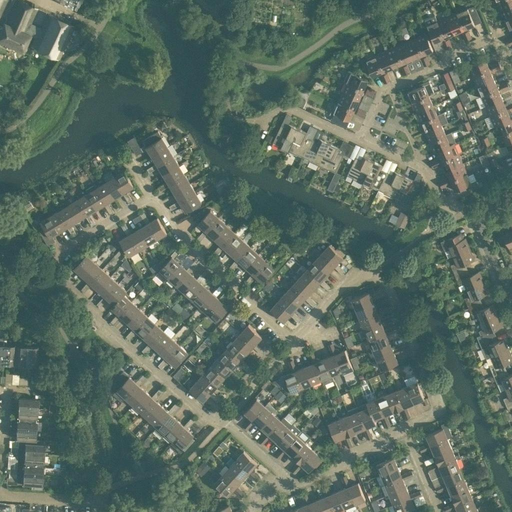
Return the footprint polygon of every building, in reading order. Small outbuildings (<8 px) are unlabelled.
[(0,41),(22,52),(30,35),(34,26),(30,24),(37,9),(16,0),(10,0),(3,17),(5,18),(3,22),(0,28),(0,41)] [(511,0),(496,0),(500,10),(511,4),(511,0)] [(511,4),(500,10),(505,20),(511,16),(511,4)] [(464,29),(474,25),(481,22),(474,6),(467,9),(467,8),(457,13),(464,29)] [(454,33),(464,29),(457,13),(447,17),(454,33)] [(30,47),(58,59),(73,27),(74,26),(48,14),(41,29),(34,26),(30,35),(35,37),(30,47)] [(445,40),(444,38),(437,21),(434,15),(424,20),(434,42),(440,39),(441,42),(442,42),(444,46),(450,43),(449,39),(445,40)] [(444,38),(454,33),(447,17),(437,21),(444,38)] [(415,38),(422,55),(433,50),(426,33),(415,38)] [(412,59),(422,55),(415,38),(405,42),(412,59)] [(402,63),(412,59),(405,42),(395,47),(402,63)] [(392,67),(402,63),(395,47),(385,51),(392,67)] [(383,72),(392,67),(385,51),(376,55),(383,72)] [(372,76),(383,72),(376,55),(365,60),(360,62),(364,70),(369,68),(372,76)] [(468,66),(473,76),(489,69),(485,59),(468,66)] [(493,79),(489,69),(473,76),(477,86),(493,79)] [(368,86),(366,85),(368,80),(348,71),(344,81),(347,83),(363,90),(366,91),(367,88),(368,88),(368,86)] [(441,75),(446,88),(453,85),(447,72),(441,75)] [(477,86),(481,96),(498,89),(493,79),(477,86)] [(412,102),(429,95),(434,93),(429,80),(419,84),(420,86),(407,92),(412,102)] [(359,100),(363,90),(347,83),(342,92),(359,100)] [(502,99),(498,89),(481,96),(485,106),(502,99)] [(462,103),(468,100),(464,91),(458,94),(462,103)] [(354,110),(359,100),(342,92),(338,102),(354,110)] [(433,105),(429,95),(412,102),(416,112),(433,105)] [(298,98),(295,104),(303,107),(306,101),(298,98)] [(485,106),(490,116),(506,109),(502,99),(485,106)] [(341,116),(350,120),(354,110),(338,102),(330,120),(337,123),(341,116)] [(416,112),(420,122),(437,115),(433,105),(416,112)] [(511,119),(510,119),(506,109),(490,116),(494,126),(498,125),(498,124),(511,119)] [(441,125),(437,115),(420,122),(425,132),(441,125)] [(511,117),(510,119),(511,119),(498,124),(498,125),(502,134),(511,130),(511,117)] [(288,151),(299,128),(289,124),(287,127),(281,124),(272,143),(278,145),(278,146),(288,151)] [(429,142),(446,135),(441,125),(425,132),(429,142)] [(309,133),(299,128),(288,151),(298,156),(298,155),(304,157),(312,139),(307,137),(309,133)] [(148,149),(152,156),(167,146),(162,137),(157,129),(142,139),(145,145),(140,148),(143,151),(148,149)] [(507,144),(511,141),(511,130),(502,134),(507,144)] [(451,132),(446,135),(429,142),(433,152),(437,151),(437,150),(450,145),(454,143),(455,142),(451,132)] [(267,134),(265,140),(271,142),(273,136),(267,134)] [(319,166),(329,143),(319,138),(317,142),(312,139),(304,157),(309,160),(309,161),(319,166)] [(130,145),(135,153),(140,149),(135,141),(130,145)] [(339,148),(329,143),(319,166),(329,170),(335,172),(343,154),(338,151),(339,148)] [(454,143),(450,145),(437,150),(437,151),(439,155),(437,156),(438,158),(434,160),(437,166),(440,165),(439,161),(442,160),(458,153),(454,143)] [(173,156),(167,146),(152,156),(156,163),(158,165),(173,156)] [(458,153),(442,160),(446,170),(462,163),(458,153)] [(173,156),(158,165),(156,163),(152,166),(154,170),(159,167),(163,174),(179,165),(173,156)] [(352,178),(362,183),(373,161),(363,156),(361,160),(355,157),(347,175),(352,178)] [(383,165),(373,161),(362,183),(372,188),(373,187),(378,190),(387,172),(381,169),(383,165)] [(467,173),(462,163),(446,170),(450,180),(467,173)] [(169,183),(184,174),(179,165),(163,174),(168,182),(169,183)] [(115,177),(124,192),(122,193),(125,198),(129,196),(126,191),(134,186),(124,171),(115,177)] [(387,172),(378,190),(383,192),(383,193),(393,198),(404,175),(394,171),(392,174),(387,172)] [(471,183),(467,173),(450,180),(454,191),(471,183)] [(184,174),(169,183),(168,182),(163,184),(165,188),(170,185),(174,193),(190,183),(184,174)] [(414,180),(404,175),(393,198),(403,203),(403,202),(409,204),(418,186),(412,184),(414,180)] [(124,192),(115,177),(105,182),(115,198),(122,193),(124,192)] [(96,188),(106,203),(104,204),(107,209),(110,207),(108,202),(115,198),(105,182),(96,188)] [(328,188),(333,191),(336,184),(331,182),(328,188)] [(180,202),(195,192),(190,183),(174,193),(179,200),(180,202)] [(223,193),(231,188),(227,183),(220,188),(223,193)] [(106,203),(96,188),(87,193),(96,209),(104,204),(106,203)] [(195,192),(180,202),(179,200),(174,203),(176,207),(181,204),(186,211),(201,202),(195,192)] [(89,213),(96,209),(87,193),(78,199),(87,214),(85,216),(88,220),(92,218),(89,213)] [(354,198),(347,195),(344,201),(351,204),(354,198)] [(85,216),(87,214),(78,199),(69,205),(78,220),(85,216)] [(28,211),(33,207),(30,202),(25,205),(28,211)] [(59,210),(69,226),(67,227),(70,232),(74,229),(70,225),(78,220),(69,205),(59,210)] [(69,226),(59,210),(50,216),(59,231),(67,227),(69,226)] [(206,231),(218,217),(210,210),(198,223),(205,230),(206,231)] [(249,214),(245,210),(244,210),(241,214),(246,218),(249,214)] [(405,227),(410,215),(401,211),(395,223),(405,227)] [(52,236),(59,231),(50,216),(40,222),(42,225),(37,228),(48,245),(55,241),(52,236)] [(157,239),(148,223),(149,222),(147,217),(143,220),(146,224),(138,229),(148,244),(157,239)] [(157,217),(149,222),(148,223),(157,239),(167,233),(157,217)] [(206,231),(205,230),(201,234),(204,237),(208,233),(214,238),(226,225),(218,217),(206,231)] [(226,225),(214,238),(221,244),(222,245),(234,232),(226,225)] [(139,250),(129,234),(131,233),(128,228),(124,231),(127,236),(120,240),(129,256),(139,250)] [(138,229),(131,233),(129,234),(139,250),(148,244),(138,229)] [(510,251),(511,249),(511,230),(503,234),(510,251)] [(242,239),(234,232),(222,245),(221,244),(217,248),(220,251),(224,247),(230,253),(242,239)] [(452,256),(470,249),(465,238),(455,242),(453,236),(440,242),(445,251),(449,250),(452,256)] [(230,253),(236,259),(238,260),(250,247),(242,239),(230,253)] [(114,250),(118,246),(113,242),(109,246),(114,250)] [(322,253),(335,265),(333,266),(338,270),(341,267),(336,263),(343,256),(329,244),(322,253)] [(258,254),(250,247),(238,260),(236,259),(233,263),(236,266),(240,262),(246,267),(258,254)] [(474,260),(470,249),(452,256),(455,263),(450,265),(455,275),(467,269),(465,264),(474,260)] [(164,282),(168,277),(180,264),(174,258),(178,254),(174,251),(171,255),(172,256),(160,269),(155,274),(164,282)] [(335,265),(322,253),(314,261),(328,273),(333,266),(335,265)] [(76,269),(82,275),(94,262),(86,254),(74,267),(73,266),(69,270),(72,273),(76,269)] [(258,254),(246,267),(252,273),(254,275),(266,261),(258,254)] [(254,275),(252,273),(249,277),(252,280),(256,276),(262,282),(275,269),(266,261),(254,275)] [(322,279),(328,273),(314,261),(307,269),(320,281),(319,282),(323,286),(326,283),(322,279)] [(82,275),(88,281),(90,282),(102,269),(94,262),(82,275)] [(158,262),(149,267),(153,274),(161,266),(158,262)] [(188,271),(190,273),(194,268),(190,265),(186,270),(180,264),(168,277),(176,284),(188,271)] [(90,282),(88,281),(85,285),(88,288),(92,284),(98,290),(110,276),(102,269),(90,282)] [(319,282),(320,281),(307,269),(300,277),(313,289),(319,282)] [(467,269),(455,275),(459,284),(463,282),(466,289),(484,282),(479,271),(470,275),(467,269)] [(188,271),(176,284),(184,292),(196,278),(190,273),(188,271)] [(98,290),(104,295),(106,297),(118,284),(110,276),(98,290)] [(292,285),(306,297),(304,298),(309,302),(312,299),(307,295),(313,289),(300,277),(292,285)] [(204,285),(206,287),(210,283),(206,280),(203,284),(196,278),(184,292),(192,299),(204,285)] [(469,308),(481,302),(479,297),(488,293),(484,282),(466,289),(469,296),(464,298),(469,308)] [(106,297),(104,295),(101,299),(104,302),(108,298),(114,304),(123,294),(124,294),(127,291),(118,284),(106,297)] [(204,285),(192,299),(200,306),(212,293),(206,287),(204,285)] [(306,297),(292,285),(285,293),(299,305),(304,298),(306,297)] [(352,299),(356,309),(373,302),(369,295),(375,292),(373,288),(368,290),(368,292),(352,299)] [(220,300),(222,302),(226,298),(222,295),(219,299),(212,293),(200,306),(208,313),(220,300)] [(278,301),(291,313),(290,314),(294,318),(297,315),(293,311),(299,305),(285,293),(278,301)] [(111,307),(117,313),(119,315),(131,301),(124,294),(123,294),(114,304),(111,307)] [(220,300),(208,313),(216,321),(228,308),(222,302),(220,300)] [(131,301),(119,315),(117,313),(114,317),(117,320),(121,316),(127,322),(139,309),(131,301)] [(284,321),(290,314),(291,313),(278,301),(270,309),(284,321)] [(377,312),(378,314),(383,312),(381,308),(376,310),(373,302),(356,309),(360,319),(377,312)] [(481,302),(469,308),(473,317),(477,315),(480,322),(498,315),(493,304),(484,308),(481,302)] [(178,313),(183,308),(179,305),(175,310),(178,313)] [(333,310),(337,318),(342,316),(338,306),(333,310)] [(127,322),(133,328),(135,329),(147,316),(139,309),(127,322)] [(360,319),(364,329),(381,322),(378,314),(377,312),(360,319)] [(503,326),(498,315),(480,322),(483,329),(479,331),(483,341),(492,337),(495,335),(493,330),(503,326)] [(135,329),(133,328),(130,332),(133,335),(137,331),(143,337),(155,323),(147,316),(135,329)] [(384,330),(381,322),(364,329),(368,339),(385,332),(384,330)] [(143,337),(149,342),(151,344),(163,330),(155,323),(143,337)] [(241,333),(254,345),(253,346),(257,350),(260,347),(256,343),(262,337),(248,324),(241,333)] [(391,332),(389,328),(384,330),(385,332),(368,339),(373,349),(389,342),(386,334),(391,332)] [(163,330),(151,344),(149,342),(145,346),(149,349),(153,345),(159,351),(171,338),(163,330)] [(254,345),(241,333),(233,341),(247,353),(253,346),(254,345)] [(479,342),(486,359),(491,357),(508,349),(504,338),(494,342),(492,337),(483,341),(479,342)] [(159,351),(165,357),(167,358),(179,345),(171,338),(159,351)] [(6,341),(3,341),(1,363),(13,364),(14,344),(6,344),(6,341)] [(226,349),(239,361),(238,362),(242,366),(245,363),(241,359),(247,353),(233,341),(226,349)] [(24,365),(26,343),(22,342),(22,345),(14,344),(13,364),(24,365)] [(393,352),(394,354),(399,352),(398,348),(395,349),(395,347),(392,346),(391,346),(389,342),(373,349),(377,359),(393,352)] [(29,343),(26,343),(24,365),(36,366),(37,346),(28,345),(29,343)] [(167,358),(165,357),(162,361),(165,364),(169,360),(175,366),(188,353),(179,345),(167,358)] [(331,375),(341,371),(334,354),(336,353),(335,349),(334,348),(330,350),(332,355),(324,358),(331,375)] [(336,348),(335,349),(336,353),(334,354),(341,371),(343,375),(353,370),(345,350),(340,352),(338,349),(336,348)] [(239,361),(226,349),(219,357),(232,369),(238,362),(239,361)] [(493,375),(506,370),(503,364),(511,360),(511,357),(508,349),(491,357),(494,364),(489,365),(493,375)] [(398,363),(394,354),(393,352),(377,359),(381,370),(398,363)] [(211,365),(225,377),(223,378),(228,382),(231,379),(226,375),(232,369),(219,357),(211,365)] [(314,357),(310,358),(312,363),(314,363),(321,379),(324,384),(334,380),(331,375),(324,358),(320,360),(319,359),(316,358),(315,359),(314,357)] [(191,371),(195,366),(188,359),(184,364),(191,371)] [(311,383),(321,379),(314,363),(312,363),(305,367),(311,383)] [(225,377),(211,365),(204,373),(218,385),(223,378),(225,377)] [(297,370),(294,365),(290,367),(293,372),(284,375),(278,378),(282,388),(288,386),(291,392),(302,388),(295,371),(297,370)] [(305,367),(297,370),(295,371),(302,388),(311,383),(305,367)] [(129,376),(131,374),(125,369),(111,384),(118,390),(114,394),(122,401),(125,397),(137,384),(139,385),(143,381),(139,378),(136,382),(129,376)] [(506,370),(493,375),(497,385),(502,383),(505,390),(511,386),(511,373),(508,375),(506,370)] [(197,381),(210,393),(209,394),(213,398),(216,395),(212,391),(218,385),(204,373),(197,381)] [(263,388),(270,381),(265,377),(259,384),(263,388)] [(203,401),(209,394),(210,393),(197,381),(189,389),(203,401)] [(417,382),(407,386),(414,403),(421,399),(423,405),(428,403),(426,398),(424,398),(417,382)] [(145,391),(139,385),(137,384),(125,397),(133,404),(145,391)] [(270,391),(274,395),(279,389),(275,386),(270,391)] [(406,406),(414,403),(407,386),(397,390),(404,407),(401,408),(404,413),(408,411),(406,406)] [(511,386),(505,390),(508,397),(503,399),(507,408),(511,407),(511,406),(511,386)] [(287,396),(280,390),(274,397),(281,403),(287,396)] [(401,408),(404,407),(397,390),(387,394),(394,411),(401,408)] [(155,400),(159,396),(155,393),(152,397),(145,391),(133,404),(141,412),(153,398),(155,400)] [(385,414),(394,411),(387,394),(377,398),(384,415),(385,414)] [(18,407),(37,408),(38,399),(18,397),(18,407)] [(161,406),(155,400),(153,398),(141,412),(149,419),(161,406)] [(247,422),(250,425),(254,421),(253,419),(265,406),(256,398),(244,412),(251,418),(247,422)] [(384,415),(377,398),(366,403),(368,407),(369,407),(374,419),(381,416),(383,421),(388,420),(385,414),(384,415)] [(253,419),(254,421),(261,427),(273,413),(276,410),(268,402),(265,406),(253,419)] [(317,404),(309,407),(308,409),(314,415),(319,410),(317,404)] [(171,414),(175,410),(171,407),(168,411),(161,406),(149,419),(157,426),(169,413),(171,414)] [(347,410),(348,415),(355,432),(363,428),(365,427),(358,411),(356,406),(347,410)] [(37,408),(18,407),(17,416),(18,417),(18,416),(27,417),(26,421),(35,421),(35,418),(36,418),(37,408)] [(374,419),(369,407),(368,407),(358,411),(365,427),(363,428),(365,434),(369,432),(367,427),(376,423),(374,419)] [(177,420),(171,414),(169,413),(157,426),(154,430),(162,437),(165,434),(177,420)] [(273,413),(261,427),(267,433),(269,434),(281,421),(273,413)] [(347,435),(355,432),(348,415),(339,419),(346,436),(347,435)] [(16,429),(36,431),(36,421),(35,421),(26,421),(27,417),(18,416),(18,417),(18,420),(17,420),(16,429)] [(269,434),(267,433),(263,437),(266,440),(270,436),(276,441),(292,424),(284,417),(281,421),(269,434)] [(323,423),(317,417),(312,423),(318,428),(323,423)] [(345,442),(350,440),(347,435),(346,436),(339,419),(328,423),(335,440),(343,437),(345,442)] [(187,429),(190,425),(187,422),(183,426),(177,420),(165,434),(173,441),(185,427),(187,429)] [(430,445),(447,438),(452,436),(446,422),(440,424),(442,428),(426,435),(429,443),(430,445)] [(279,451),(282,454),(286,450),(284,449),(301,431),(293,423),(292,424),(276,441),(283,447),(279,451)] [(193,435),(187,429),(185,427),(173,441),(181,448),(193,435)] [(35,439),(36,431),(16,429),(15,439),(26,439),(26,443),(34,444),(35,439)] [(284,449),(286,450),(292,456),(305,442),(309,438),(301,431),(284,449)] [(430,445),(429,443),(424,445),(426,449),(431,447),(435,455),(451,448),(447,438),(430,445)] [(43,440),(35,439),(34,444),(26,443),(25,443),(24,452),(44,453),(44,444),(43,444),(43,440)] [(305,442),(292,456),(299,462),(300,463),(313,450),(305,442)] [(433,465),(434,469),(440,467),(439,465),(455,458),(455,456),(451,448),(435,455),(438,463),(433,465)] [(300,463),(299,462),(295,466),(298,469),(302,465),(309,471),(321,457),(313,450),(300,463)] [(244,451),(236,459),(249,471),(248,473),(252,477),(255,474),(253,472),(254,471),(254,468),(253,467),(257,463),(244,451)] [(44,453),(24,452),(23,461),(25,462),(25,461),(33,462),(33,466),(41,466),(42,463),(43,463),(44,453)] [(394,459),(399,457),(398,453),(393,455),(393,457),(377,464),(381,474),(398,467),(394,459)] [(439,465),(440,467),(443,475),(460,468),(456,460),(455,458),(439,465)] [(242,479),(248,473),(249,471),(236,459),(229,467),(242,479)] [(22,474),(42,476),(43,466),(41,466),(33,466),(33,462),(25,461),(25,462),(24,465),(23,465),(22,474)] [(211,467),(205,461),(204,461),(201,464),(201,465),(207,470),(211,467)] [(235,487),(236,486),(242,479),(229,467),(221,475),(235,487)] [(401,475),(398,467),(381,474),(385,484),(402,477),(401,475)] [(366,475),(363,468),(357,470),(360,477),(366,475)] [(460,468),(443,475),(446,483),(447,485),(464,478),(460,468)] [(406,473),(401,475),(402,477),(385,484),(389,494),(406,487),(403,479),(408,477),(406,473)] [(42,476),(22,474),(22,484),(31,484),(31,488),(41,489),(42,476)] [(237,493),(240,490),(236,486),(235,487),(221,475),(214,484),(227,496),(233,489),(237,493)] [(447,485),(446,483),(441,485),(443,489),(448,487),(451,495),(468,488),(464,478),(447,485)] [(347,481),(343,482),(346,488),(348,487),(355,503),(365,499),(358,482),(350,486),(347,481)] [(345,508),(355,503),(348,487),(346,488),(338,491),(345,508)] [(393,504),(410,497),(411,499),(416,497),(414,493),(409,495),(406,487),(389,494),(393,504)] [(449,505),(451,509),(456,507),(455,505),(472,498),(468,488),(451,495),(454,503),(449,505)] [(334,511),(335,511),(328,495),(330,494),(328,489),(323,491),(326,496),(318,499),(323,511),(334,511)] [(335,511),(345,508),(338,491),(330,494),(328,495),(335,511)] [(304,499),(306,504),(308,503),(311,511),(323,511),(318,499),(310,503),(308,497),(304,499)] [(403,511),(414,508),(411,499),(410,497),(393,504),(396,511),(403,511)] [(458,511),(465,511),(476,508),(472,498),(455,505),(456,507),(458,511)] [(380,510),(376,500),(371,502),(375,511),(380,510)] [(311,511),(308,503),(306,504),(298,508),(299,511),(311,511)]
